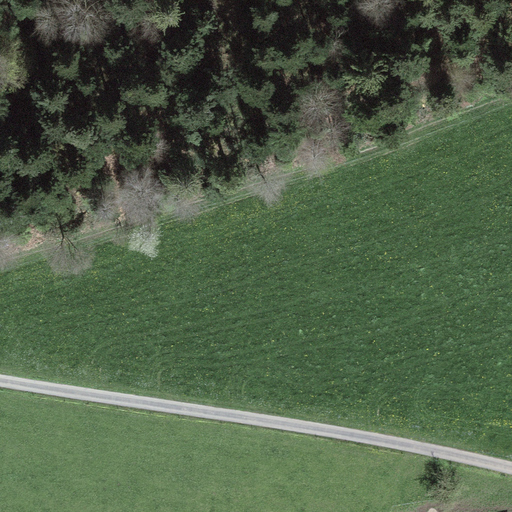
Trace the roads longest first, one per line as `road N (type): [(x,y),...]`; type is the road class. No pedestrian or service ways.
road 1 (track): [(0,269),(365,157),(511,95)]
road 2 (track): [(511,470),(355,436),(0,382)]
